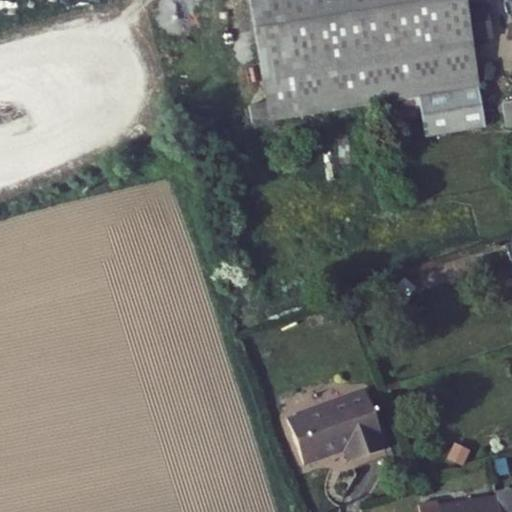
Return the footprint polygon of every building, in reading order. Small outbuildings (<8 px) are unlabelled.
[(477,81),(461,0),(249,0),(268,103),(271,120),(358,105),(418,95),(478,85),(477,81)] [(481,106),(478,85),(418,95),(421,116),(481,106)] [(511,100),(502,102),(506,126),(511,124),(511,100)] [(271,120),(268,103),(251,106),(254,124),(271,120)] [(485,124),(481,106),(421,116),(424,134),(485,124)] [(511,318),(511,243),(498,248),(506,272),(494,275),(508,320),(511,318)] [(388,453),(365,395),(288,425),(305,469),(345,453),(351,467),(388,453)] [(511,511),(511,491),(498,495),(499,498),(501,511),(511,511)] [(501,511),(499,498),(442,509),(439,498),(421,503),(422,511),(501,511)]
